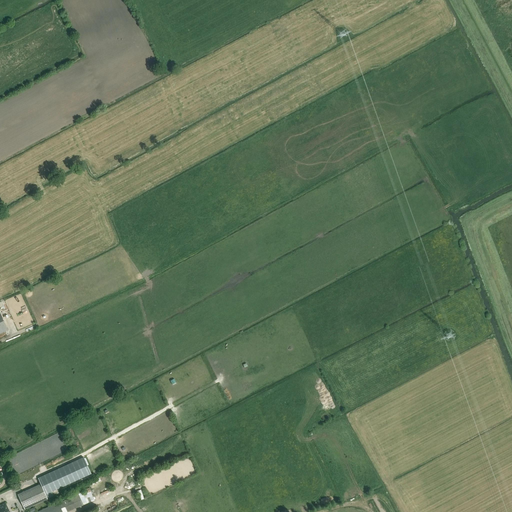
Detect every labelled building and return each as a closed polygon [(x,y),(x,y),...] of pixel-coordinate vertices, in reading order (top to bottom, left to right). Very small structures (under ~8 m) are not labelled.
[(84,459),(38,479),(40,484),(41,486),(45,496),(91,475),(84,459)] [(41,486),(40,484),(17,494),(24,510),(47,499),(45,496),(41,486)] [(83,492),(79,494),(83,505),(95,501),(91,490),(85,493),(83,494),(83,492)] [(79,494),(59,503),(62,511),(67,511),(83,505),(79,494)] [(0,511),(9,511),(5,503),(0,505),(0,511)] [(62,511),(59,503),(58,503),(38,511),(62,511)]
